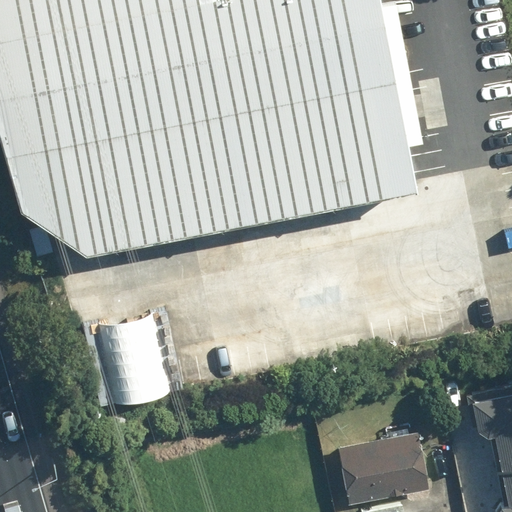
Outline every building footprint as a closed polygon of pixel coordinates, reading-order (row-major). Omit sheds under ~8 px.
[(89,243),(416,178),(408,137),(421,134),(393,0),(382,0),(381,0),(380,0),(0,0),(0,131),(19,199),(89,243)] [(225,336),(233,378),(297,366),(289,324),(225,336)] [(511,401),(475,409),(481,437),(491,445),(498,443),(503,474),(511,472),(511,401)] [(415,430),(334,445),(344,501),(425,486),(415,430)] [(499,511),(511,511),(511,472),(503,474),(509,504),(503,506),(499,511)] [(400,511),(399,502),(351,511),(350,511),(400,511)]
